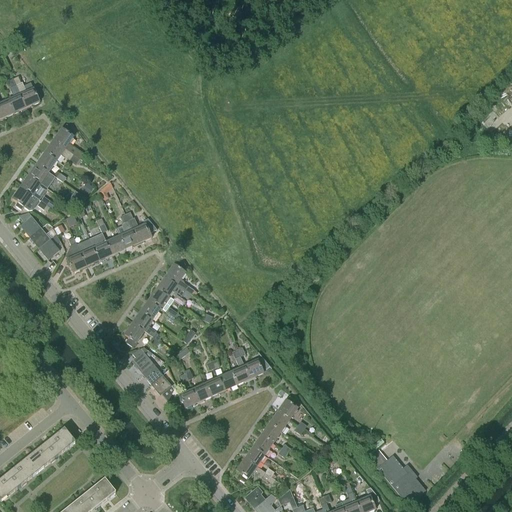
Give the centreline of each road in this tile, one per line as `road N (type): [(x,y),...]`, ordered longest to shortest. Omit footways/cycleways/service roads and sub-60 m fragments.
road 1 (residential): [(191,461),(0,231)]
road 2 (residential): [(70,406),(149,497)]
